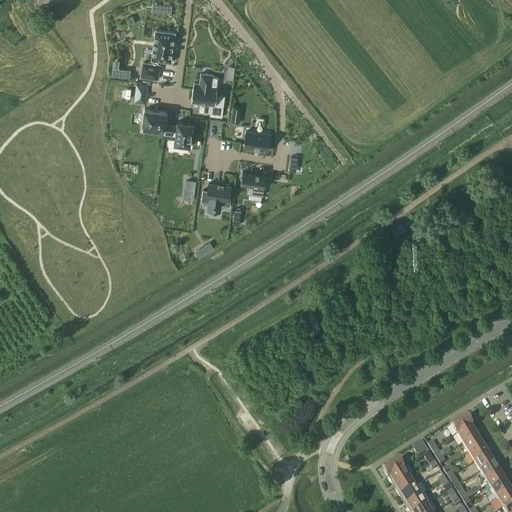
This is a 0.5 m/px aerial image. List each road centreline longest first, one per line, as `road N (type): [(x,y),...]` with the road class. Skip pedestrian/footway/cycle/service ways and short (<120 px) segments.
road 1 (residential): [(215,0),(275,80),(281,145),(279,164),(202,153)]
road 2 (tertiary): [(375,403),(511,318)]
road 3 (residential): [(187,0),(176,98),(154,95)]
